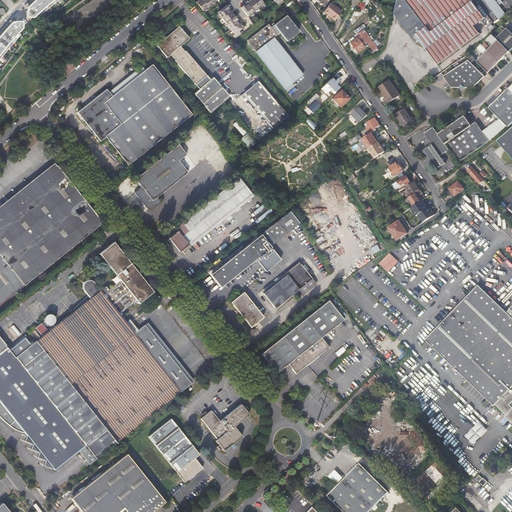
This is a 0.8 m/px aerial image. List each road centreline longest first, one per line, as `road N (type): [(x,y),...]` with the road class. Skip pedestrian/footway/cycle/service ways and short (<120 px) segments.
road 1 (residential): [(280,425),(35,111)]
road 2 (residential): [(301,0),(448,210)]
road 3 (unknown): [(414,340),(383,323),(351,284),(372,276),(422,325)]
road 4 (residential): [(166,0),(35,111)]
road 5 (unknown): [(300,249),(322,281),(230,358)]
road 6 (unknown): [(425,357),(414,367),(416,380),(467,443),(480,450),(501,433)]
road 7 (unknown): [(240,371),(204,402),(198,427),(205,452),(241,478)]
road 8 (unknown): [(454,243),(429,232),(411,241),(399,257),(401,273),(419,276),(436,258)]
